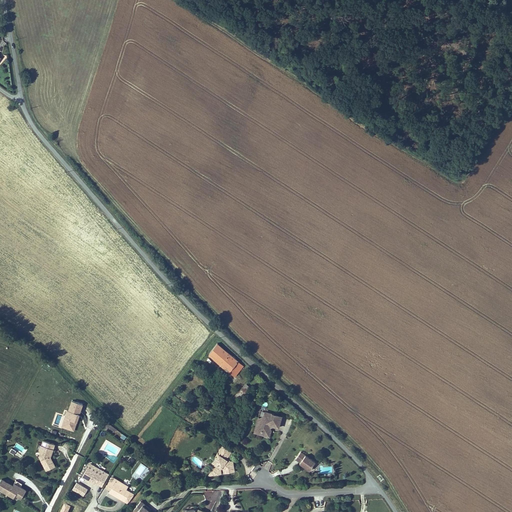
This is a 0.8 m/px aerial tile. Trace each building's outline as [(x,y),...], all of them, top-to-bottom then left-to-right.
[(209,354),(220,363),(229,353),(218,343),(209,354)] [(220,363),(234,375),(243,364),(229,353),(220,363)] [(250,387),(245,382),(233,396),(238,401),(250,387)] [(62,426),(75,431),(84,403),(71,398),(62,426)] [(270,430),(270,429),(270,428),(271,427),(273,427),(274,428),(274,429),(278,430),(282,417),(271,413),(271,414),(264,412),(263,416),(262,417),(261,418),(259,418),(257,418),(254,431),(260,433),(259,435),(269,439),(271,431),(270,430)] [(117,429),(108,423),(104,428),(107,430),(109,427),(115,431),(117,429)] [(51,455),(55,442),(42,438),(38,451),(40,451),(39,455),(46,470),(56,465),(51,455)] [(222,475),(222,470),(224,470),(224,475),(236,473),(234,461),(227,462),(228,460),(232,453),(221,446),(217,452),(218,453),(215,457),(213,455),(208,461),(215,466),(208,477),(222,475)] [(301,453),(296,460),(301,464),(300,464),(310,471),(316,463),(301,453)] [(90,463),(82,477),(96,484),(96,482),(102,485),(108,473),(90,463)] [(128,485),(112,475),(105,487),(110,489),(109,491),(129,502),(135,492),(127,488),(128,485)] [(0,479),(0,489),(5,492),(6,491),(14,496),(15,494),(17,495),(20,491),(22,490),(24,491),(26,488),(20,485),(13,482),(12,484),(1,478),(0,479)] [(76,481),(72,489),(83,496),(88,488),(76,481)] [(202,507),(212,511),(219,494),(208,490),(202,507)] [(149,506),(141,499),(133,508),(137,511),(153,511),(148,507),(149,506)]
